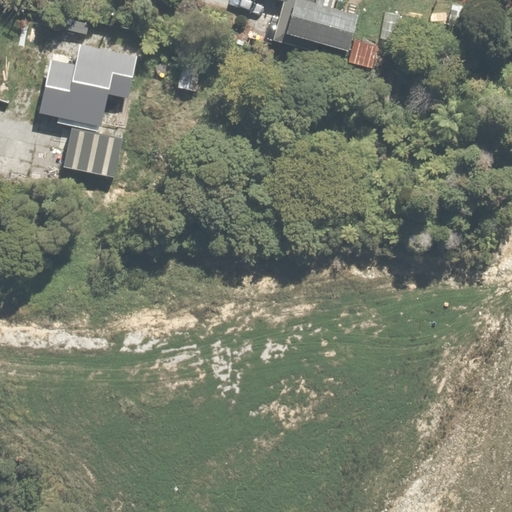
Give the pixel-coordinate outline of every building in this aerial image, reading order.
[(284,0),(275,36),(347,54),(358,12),(333,6),(334,0),(284,0)] [(381,42),(358,34),(349,61),(372,69),(381,42)] [(50,56),(39,111),(101,123),(107,93),(129,97),(137,55),(79,43),(76,61),(50,56)] [(210,60),(172,55),(171,69),(181,70),(179,88),(206,91),(210,60)] [(119,134),(71,126),(64,166),(112,174),(119,134)]
